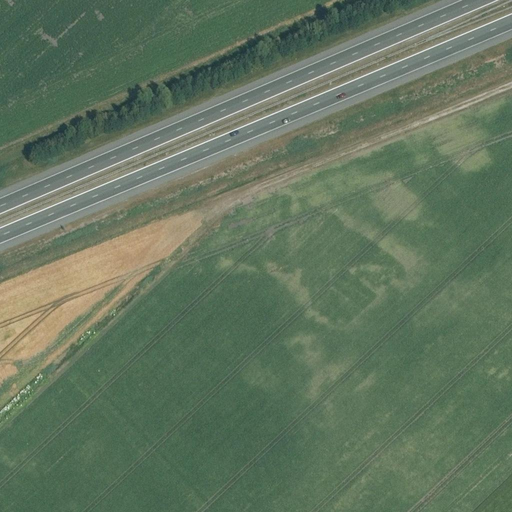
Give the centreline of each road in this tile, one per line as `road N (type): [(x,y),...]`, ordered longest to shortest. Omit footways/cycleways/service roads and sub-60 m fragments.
road 1 (motorway): [(0,236),(511,21)]
road 2 (motorway): [(481,0),(0,206)]
road 3 (track): [(511,89),(198,215)]
